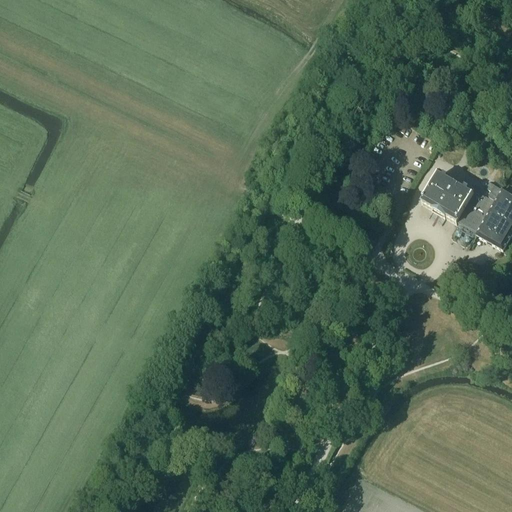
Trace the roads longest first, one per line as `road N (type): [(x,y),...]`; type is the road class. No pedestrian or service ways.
road 1 (track): [(164,400),(269,213),(408,279)]
road 2 (track): [(294,511),(408,279)]
road 3 (track): [(412,272),(400,245),(410,232),(426,230),(440,239),(444,255),(433,271),(416,273)]
